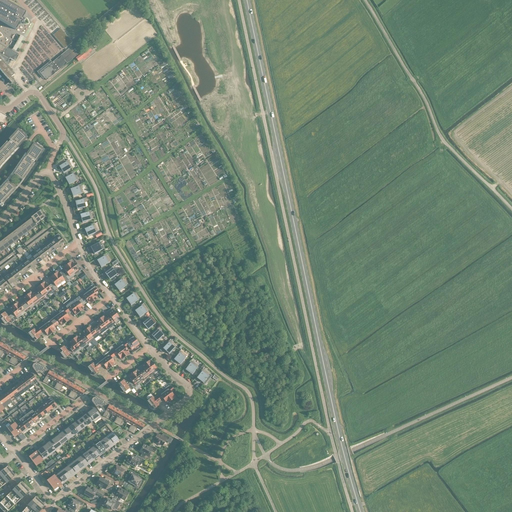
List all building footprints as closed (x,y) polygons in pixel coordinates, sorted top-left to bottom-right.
[(0,0),(0,70),(11,83),(13,82),(10,77),(13,75),(5,65),(9,59),(14,62),(18,55),(13,52),(0,44),(0,21),(15,30),(19,24),(20,24),(21,22),(22,22),(23,19),(22,18),(25,12),(3,0),(0,0)] [(72,42),(60,28),(53,35),(64,49),(72,42)] [(13,49),(16,50),(24,37),(21,36),(13,49)] [(50,61),(37,72),(38,74),(42,79),(44,78),(46,80),(55,73),(79,53),(73,45),(52,62),(50,61)] [(75,58),(78,61),(91,51),(89,47),(75,58)] [(144,107),(148,115),(152,113),(148,105),(144,107)] [(0,165),(1,165),(15,149),(16,147),(17,148),(26,138),(17,130),(8,139),(7,139),(5,141),(7,142),(0,149),(0,165)] [(12,174),(21,180),(33,163),(35,164),(37,162),(36,161),(43,150),(33,143),(26,155),(25,157),(24,157),(12,174)] [(59,165),(55,167),(56,168),(57,170),(60,168),(63,174),(68,171),(67,170),(72,167),(68,160),(68,159),(65,162),(63,159),(57,162),(59,165)] [(66,180),(69,185),(73,183),(73,182),(78,179),(74,172),(75,172),(75,171),(61,178),(63,182),(66,180)] [(0,206),(1,207),(3,205),(1,204),(15,188),(7,181),(0,188),(0,206)] [(66,189),(68,193),(71,192),(73,197),(78,195),(77,194),(83,192),(80,185),(81,185),(81,184),(66,189)] [(86,198),(71,201),(72,205),(75,204),(77,210),(82,209),(82,207),(85,207),(84,203),(86,202),(85,198),(86,198)] [(80,217),(82,223),(87,221),(87,220),(92,219),(90,211),(91,211),(91,210),(76,215),(77,218),(80,217)] [(37,212),(35,214),(40,220),(45,217),(40,211),(38,212),(37,212)] [(36,224),(40,220),(35,214),(32,216),(33,216),(31,218),(36,224)] [(31,218),(26,222),(32,229),(36,225),(37,225),(36,224),(31,218)] [(26,222),(22,225),(27,232),(32,229),(26,222)] [(82,233),(85,231),(88,237),(92,235),(92,234),(97,231),(94,224),(94,223),(80,229),(82,233)] [(23,236),(27,232),(22,225),(17,229),(23,236)] [(17,229),(13,232),(18,239),(23,236),(17,229)] [(13,242),(18,239),(13,232),(8,236),(13,242)] [(58,234),(53,237),(59,246),(64,243),(58,234)] [(13,242),(8,236),(4,239),(9,246),(13,242)] [(55,250),(59,246),(53,237),(48,241),(55,250)] [(9,246),(4,239),(0,241),(0,243),(4,249),(9,246)] [(50,253),(55,250),(48,241),(44,244),(50,253)] [(91,249),(94,255),(99,252),(98,251),(103,248),(99,241),(100,241),(87,248),(88,251),(91,249)] [(50,253),(44,244),(39,248),(46,256),(50,253)] [(41,260),(46,256),(39,248),(35,251),(41,260)] [(41,260),(35,251),(30,255),(32,257),(37,263),(41,260)] [(95,264),(98,262),(101,268),(105,265),(105,264),(110,261),(106,254),(93,261),(95,264)] [(32,267),(37,263),(32,257),(27,260),(32,267)] [(28,270),(32,267),(27,260),(25,258),(21,261),(23,263),(28,270)] [(74,275),(78,272),(81,269),(77,264),(75,266),(72,262),(71,262),(72,263),(70,264),(69,262),(66,264),(74,275)] [(23,274),(28,270),(23,263),(18,267),(23,274)] [(63,268),(66,272),(64,274),(68,280),(74,275),(66,264),(64,266),(65,268),(64,269),(63,268)] [(19,277),(23,274),(18,267),(16,265),(12,268),(13,270),(19,277)] [(115,278),(114,277),(113,276),(118,273),(113,266),(114,266),(114,265),(101,274),(103,277),(106,275),(110,280),(111,281),(115,278)] [(13,270),(9,274),(14,281),(19,277),(13,270)] [(14,281),(9,274),(7,272),(3,276),(9,284),(14,281)] [(56,272),(53,274),(60,283),(64,280),(65,282),(68,280),(64,274),(61,276),(58,272),(58,273),(57,274),(56,272)] [(56,286),(60,283),(53,274),(50,276),(51,278),(50,279),(50,278),(50,279),(53,283),(50,284),(54,290),(57,288),(56,286)] [(124,290),(123,288),(123,287),(127,284),(122,277),(123,277),(122,277),(110,286),(113,289),(116,287),(120,293),(124,290)] [(40,285),(47,294),(48,295),(54,290),(50,284),(48,286),(45,282),(45,283),(44,284),(43,282),(40,285)] [(43,297),(47,294),(40,285),(37,287),(38,288),(37,289),(36,289),(37,290),(35,292),(41,300),(44,298),(43,297)] [(92,285),(85,290),(86,292),(93,301),(98,298),(93,292),(96,290),(92,285)] [(93,301),(86,292),(85,290),(78,296),(83,302),(86,300),(89,304),(93,301)] [(135,291),(122,300),(124,303),(127,301),(131,306),(135,303),(134,302),(139,298),(134,292),(135,291)] [(29,293),(26,295),(33,304),(37,301),(38,302),(41,300),(35,292),(33,294),(31,292),(31,293),(32,293),(30,294),(29,293)] [(26,303),(24,305),(28,310),(34,305),(33,304),(26,295),(24,297),(25,298),(24,299),(23,299),(26,303)] [(78,296),(75,298),(71,301),(79,312),(84,308),(81,304),(83,302),(78,296)] [(68,311),(70,310),(71,309),(75,315),(79,312),(71,301),(70,299),(63,305),(64,306),(68,311)] [(13,305),(20,314),(24,311),(25,312),(28,310),(24,305),(21,307),(18,303),(17,304),(16,303),(13,305)] [(136,313),(140,318),(144,314),(143,314),(148,310),(143,304),(144,303),(143,303),(131,312),(133,315),(136,313)] [(12,313),(10,315),(14,320),(21,315),(20,314),(13,305),(10,307),(11,308),(10,309),(12,313)] [(59,313),(66,322),(70,319),(66,313),(68,311),(64,306),(61,308),(63,310),(59,313)] [(114,324),(119,320),(118,319),(119,318),(113,310),(113,311),(112,311),(111,310),(107,313),(112,320),(112,321),(108,316),(114,324)] [(8,317),(4,312),(0,314),(0,317),(5,324),(10,320),(12,322),(14,320),(10,315),(8,317)] [(57,320),(61,325),(66,322),(59,313),(57,312),(51,317),(54,322),(57,320)] [(144,325),(148,330),(152,327),(151,326),(156,322),(150,316),(151,315),(139,325),(141,328),(144,325)] [(107,329),(114,324),(108,316),(105,318),(104,316),(104,317),(103,318),(102,316),(99,319),(107,329)] [(52,324),(54,322),(51,317),(48,319),(49,320),(45,324),(52,333),(56,329),(52,324)] [(94,326),(101,334),(107,329),(99,319),(97,321),(98,322),(96,323),(97,324),(94,326)] [(47,336),(52,333),(45,324),(41,327),(40,325),(37,327),(41,333),(43,331),(47,336)] [(94,339),(98,336),(101,334),(94,326),(92,328),(91,326),(91,327),(90,328),(89,327),(86,329),(94,339)] [(159,326),(148,337),(151,339),(153,337),(157,341),(161,338),(160,337),(163,334),(160,331),(161,330),(159,327),(159,326)] [(28,332),(35,341),(40,337),(38,334),(41,333),(37,327),(34,329),(33,328),(32,329),(32,328),(28,331),(29,332),(28,332)] [(83,334),(81,336),(87,344),(94,339),(86,329),(83,331),(84,332),(83,333),(82,333),(83,334)] [(80,349),(87,344),(81,336),(79,338),(78,337),(77,337),(78,337),(76,338),(75,337),(72,339),(80,349)] [(124,340),(128,345),(131,350),(134,348),(134,349),(138,346),(137,344),(138,343),(133,336),(128,340),(127,338),(124,340)] [(74,354),(80,349),(72,339),(70,341),(71,342),(70,343),(69,343),(72,347),(70,349),(74,354)] [(170,339),(159,350),(162,353),(164,350),(169,354),(172,350),(176,345),(170,340),(170,339)] [(122,344),(118,347),(125,356),(129,353),(125,347),(128,345),(124,340),(121,342),(122,344)] [(11,348),(4,344),(0,351),(0,357),(3,352),(7,354),(11,348)] [(71,356),(74,354),(70,349),(69,349),(71,351),(69,353),(63,346),(58,350),(64,358),(70,354),(71,356)] [(114,356),(116,354),(121,359),(125,356),(118,347),(117,346),(110,351),(114,356)] [(8,362),(11,364),(18,352),(11,348),(7,354),(12,357),(8,362)] [(180,350),(170,361),(173,364),(175,361),(180,365),(183,361),(183,360),(186,356),(180,350)] [(111,358),(114,356),(110,351),(103,356),(111,367),(115,363),(111,358)] [(17,360),(20,362),(24,360),(23,359),(25,357),(18,352),(11,364),(14,365),(17,360)] [(103,356),(96,361),(100,367),(103,365),(107,370),(111,367),(103,356)] [(148,361),(145,363),(152,372),(153,373),(154,375),(159,371),(150,360),(150,361),(149,362),(148,361)] [(187,371),(192,375),(195,370),(194,370),(197,365),(191,360),(182,372),(185,374),(187,371)] [(87,367),(94,375),(99,371),(97,368),(100,367),(96,361),(93,363),(92,363),(91,362),(88,365),(88,366),(87,367)] [(42,374),(44,375),(48,370),(47,369),(43,367),(43,366),(42,366),(41,366),(35,363),(35,364),(34,364),(33,364),(32,365),(32,366),(32,367),(32,368),(37,374),(39,373),(42,374)] [(142,373),(144,375),(147,378),(153,373),(152,372),(145,363),(143,365),(144,366),(142,367),(145,371),(142,373)] [(203,368),(193,380),(194,380),(196,382),(198,379),(203,383),(205,384),(211,376),(209,374),(203,369),(203,368)] [(49,370),(49,371),(45,378),(42,382),(45,383),(49,378),(53,380),(56,374),(49,370)] [(135,371),(132,373),(140,383),(139,382),(143,379),(144,380),(147,378),(144,375),(142,377),(137,371),(136,372),(135,371)] [(29,376),(27,377),(33,385),(38,382),(31,373),(28,375),(29,376)] [(129,378),(127,380),(133,388),(140,383),(132,373),(129,375),(130,376),(129,377),(128,377),(129,378)] [(54,388),(57,390),(63,378),(56,374),(53,380),(57,383),(54,388)] [(24,378),(22,380),(29,389),(33,385),(27,377),(25,378),(24,378)] [(63,386),(67,388),(70,382),(63,378),(57,390),(60,391),(63,386)] [(20,382),(18,384),(24,392),(29,389),(22,380),(20,382)] [(131,390),(133,388),(127,380),(125,382),(123,380),(118,384),(124,392),(129,388),(131,390)] [(68,396),(71,398),(77,386),(70,382),(67,388),(71,391),(68,396)] [(20,395),(24,392),(18,384),(16,385),(16,384),(13,386),(20,395)] [(170,385),(163,390),(171,400),(175,397),(171,392),(174,390),(170,385)] [(11,389),(10,390),(16,398),(20,395),(13,386),(11,388),(11,389)] [(77,386),(71,398),(74,399),(77,394),(80,396),(83,394),(83,393),(84,391),(77,386)] [(12,402),(16,398),(10,390),(8,391),(7,391),(5,393),(12,402)] [(163,390),(156,395),(160,400),(162,398),(166,403),(167,404),(171,400),(163,390)] [(7,405),(12,402),(5,393),(2,395),(3,395),(1,397),(7,405)] [(153,409),(159,405),(157,402),(160,400),(156,395),(153,397),(152,396),(147,400),(153,409)] [(102,400),(101,400),(95,396),(95,397),(95,398),(94,398),(93,398),(92,398),(92,399),(91,399),(91,400),(91,401),(91,402),(92,402),(96,408),(99,407),(102,408),(103,409),(107,403),(103,401),(103,400),(102,400)] [(53,408),(56,406),(49,397),(45,401),(51,409),(53,408)] [(49,410),(51,409),(45,401),(44,401),(46,402),(42,405),(41,404),(40,404),(47,413),(50,411),(49,410)] [(40,404),(36,407),(42,415),(44,414),(45,415),(47,413),(40,404)] [(116,409),(109,404),(105,412),(102,416),(105,418),(109,412),(113,414),(116,409)] [(36,407),(32,410),(38,419),(41,417),(40,417),(42,415),(36,407)] [(94,422),(100,417),(93,407),(90,409),(90,410),(87,413),(93,420),(94,422)] [(117,417),(114,422),(117,424),(123,413),(116,409),(113,414),(117,417)] [(27,414),(34,422),(36,421),(38,419),(32,410),(27,414)] [(80,417),(86,425),(93,420),(87,413),(83,415),(80,417)] [(123,413),(117,424),(120,426),(123,420),(127,422),(130,417),(123,413)] [(27,414),(23,417),(30,426),(32,424),(32,423),(34,422),(27,414)] [(27,428),(30,426),(23,417),(19,420),(25,428),(27,427),(27,428)] [(74,422),(80,430),(86,425),(80,417),(77,419),(77,420),(74,422)] [(131,425),(128,430),(131,432),(137,421),(130,417),(127,422),(131,425)] [(15,423),(18,427),(21,432),(24,430),(23,430),(25,428),(19,420),(15,423)] [(134,434),(137,428),(140,430),(143,428),(144,425),(137,421),(131,432),(134,434)] [(67,426),(73,435),(80,430),(74,422),(71,425),(70,424),(67,426)] [(9,430),(11,432),(18,427),(15,423),(14,423),(11,425),(10,425),(6,428),(9,431),(9,430)] [(61,432),(67,440),(73,435),(67,426),(64,429),(65,429),(61,432)] [(21,432),(18,427),(11,432),(14,437),(18,434),(18,435),(21,432)] [(54,436),(61,444),(67,440),(61,432),(58,435),(57,434),(54,436)] [(106,437),(111,445),(115,443),(118,441),(112,433),(106,437)] [(161,436),(157,434),(153,441),(162,446),(166,439),(168,440),(169,437),(162,433),(161,436)] [(52,439),(48,442),(54,449),(61,444),(54,436),(51,438),(52,439)] [(108,448),(111,445),(106,437),(99,442),(106,451),(108,448)] [(48,454),(54,449),(48,442),(45,444),(42,446),(48,454)] [(99,442),(93,447),(99,455),(102,452),(103,453),(106,451),(99,442)] [(143,444),(139,451),(142,453),(142,454),(141,454),(140,456),(144,458),(145,455),(148,456),(151,450),(154,452),(156,448),(149,444),(147,447),(143,444)] [(36,451),(39,455),(42,459),(42,460),(49,455),(48,454),(42,446),(39,448),(39,449),(36,451)] [(95,457),(99,455),(93,447),(86,452),(93,460),(96,458),(95,457)] [(29,456),(32,460),(39,455),(36,451),(35,451),(32,453),(32,454),(29,456)] [(90,463),(93,460),(86,452),(80,457),(86,465),(89,462),(90,463)] [(42,459),(39,455),(32,460),(34,463),(33,463),(36,466),(40,463),(39,463),(43,460),(42,460),(42,459)] [(135,467),(136,465),(138,466),(139,466),(140,465),(143,459),(136,455),(135,458),(130,455),(128,459),(127,459),(126,461),(126,462),(135,467)] [(74,461),(80,470),(83,468),(83,467),(86,465),(80,457),(74,461)] [(74,461),(67,466),(73,474),(77,472),(80,470),(74,461)] [(119,468),(115,465),(111,472),(115,474),(114,475),(118,477),(118,476),(120,477),(124,471),(126,472),(127,469),(121,465),(119,468)] [(0,474),(3,478),(11,471),(7,466),(0,471),(0,474)] [(70,477),(73,474),(67,466),(61,471),(67,480),(70,477)] [(130,470),(128,473),(126,477),(130,479),(128,482),(133,485),(132,485),(136,487),(138,483),(140,479),(136,477),(138,475),(130,470)] [(11,471),(3,478),(6,482),(15,476),(11,471)] [(64,482),(67,480),(61,471),(54,476),(57,479),(61,484),(64,481),(64,482)] [(49,483),(50,485),(57,479),(54,476),(54,475),(51,477),(50,477),(46,480),(48,483),(49,483)] [(105,489),(106,489),(107,489),(109,488),(109,487),(111,484),(112,485),(113,484),(114,482),(105,477),(104,479),(100,477),(96,484),(105,489)] [(52,486),(51,487),(54,490),(58,487),(57,486),(61,484),(57,479),(50,485),(52,486)] [(20,482),(13,489),(17,494),(24,486),(20,482)] [(29,491),(24,486),(17,494),(21,498),(29,491)] [(83,494),(92,499),(95,493),(101,497),(104,493),(93,487),(91,489),(87,487),(83,494)] [(114,489),(110,497),(112,498),(114,499),(116,500),(116,499),(118,500),(117,501),(121,503),(123,500),(124,500),(124,499),(125,499),(126,499),(126,497),(128,493),(119,488),(117,491),(114,489)] [(6,496),(10,500),(17,494),(13,489),(6,496)] [(17,494),(10,500),(14,504),(14,505),(21,498),(17,494)] [(14,504),(10,500),(6,496),(0,502),(0,503),(7,511),(14,504)] [(28,504),(28,505),(33,509),(40,501),(35,497),(28,504)] [(68,505),(69,505),(67,508),(69,509),(68,510),(71,511),(74,511),(79,504),(82,505),(83,502),(76,498),(75,501),(71,499),(68,505)] [(106,498),(102,505),(111,510),(112,508),(116,510),(120,503),(112,498),(111,501),(106,498)] [(33,509),(36,511),(37,511),(44,505),(40,501),(33,509)]
